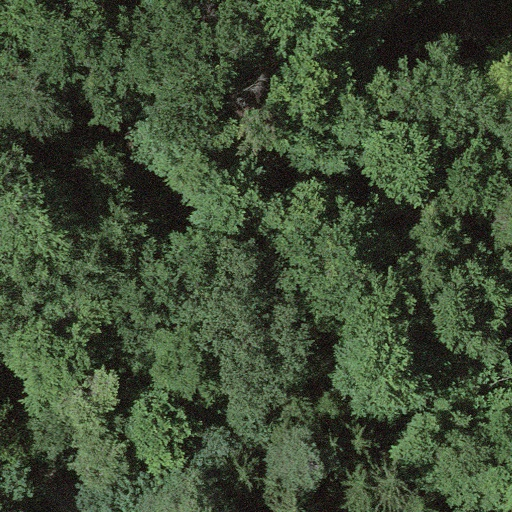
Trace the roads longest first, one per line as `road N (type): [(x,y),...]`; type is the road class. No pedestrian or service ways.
road 1 (track): [(154,511),(209,446),(257,364),(257,318),(216,232),(12,0)]
road 2 (track): [(300,0),(407,94),(511,163)]
